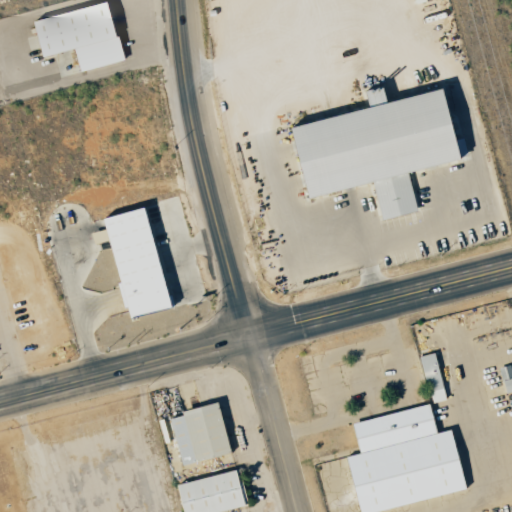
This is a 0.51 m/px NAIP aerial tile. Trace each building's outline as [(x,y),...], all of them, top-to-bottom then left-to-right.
[(30,20),(38,57),(73,49),(77,71),(119,62),(106,3),(30,20)] [(286,126),(301,198),(371,183),(379,219),(414,212),(406,171),(453,161),(438,90),(382,101),(379,89),(362,93),(365,109),(286,126)] [(124,318),(165,308),(142,208),(100,218),(102,230),(90,233),(92,244),(107,241),(124,318)] [(417,356),(429,403),(444,399),(433,353),(417,356)] [(504,393),(511,391),(511,382),(508,365),(498,368),(504,393)] [(167,418),(179,465),(228,453),(215,401),(178,411),(179,415),(167,418)] [(356,511),(366,511),(463,490),(450,429),(434,432),(427,404),(350,422),(357,453),(344,456),(356,511)] [(174,484),(180,511),(216,511),(242,506),(233,470),(174,484)]
